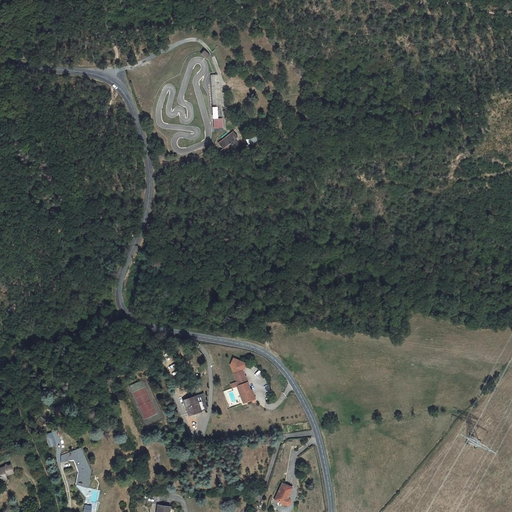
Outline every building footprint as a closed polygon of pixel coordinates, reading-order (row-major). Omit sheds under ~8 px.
[(204,51),(201,54),(207,59),(209,56),(204,51)] [(217,118),(214,118),(215,128),(222,127),(222,118),(217,118)] [(238,137),(233,131),(218,143),(222,149),(219,151),(222,155),(232,148),(229,144),(238,137)] [(257,136),(248,139),(250,144),(259,141),(257,136)] [(249,385),(243,371),(233,374),(237,386),(243,403),(252,400),(251,396),(253,394),(250,385),(249,385)] [(206,410),(201,395),(183,401),(189,416),(206,410)] [(42,418),(37,414),(34,419),(39,422),(42,418)] [(84,456),(81,448),(61,456),(62,463),(74,460),(79,472),(78,483),(86,484),(88,472),(90,471),(88,465),(87,465),(83,457),(84,456)] [(0,464),(0,473),(3,473),(10,470),(8,463),(6,464),(4,461),(2,461),(2,464),(0,464)] [(288,499),(292,488),(282,483),(275,500),(286,506),(289,504),(290,502),(290,500),(288,499)]
